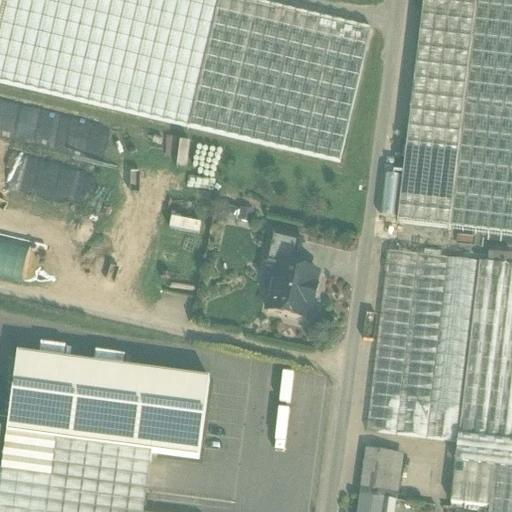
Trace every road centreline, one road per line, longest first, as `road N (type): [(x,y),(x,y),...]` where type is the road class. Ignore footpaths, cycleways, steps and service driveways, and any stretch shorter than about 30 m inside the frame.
road 1 (track): [(336,511),(409,28),(406,0)]
road 2 (track): [(409,28),(288,0)]
